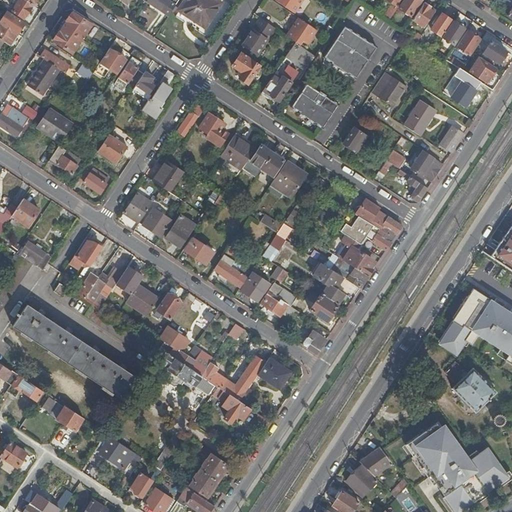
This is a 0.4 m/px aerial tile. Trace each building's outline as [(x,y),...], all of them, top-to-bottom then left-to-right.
[(24,19),(33,5),(23,0),(20,0),(12,12),(24,19)] [(145,0),(169,15),(176,5),(168,0),(145,0)] [(206,26),(221,4),(214,0),(185,0),(180,10),(206,26)] [(293,12),(301,0),(275,0),(276,0),(293,12)] [(386,0),(392,4),(383,18),(388,22),(397,7),(396,7),(401,0),(386,0)] [(410,16),(421,1),(419,0),(403,0),(398,8),(410,16)] [(424,26),(434,12),(430,9),(431,7),(424,3),(413,19),(424,26)] [(0,22),(0,23),(18,35),(25,23),(7,12),(0,22)] [(63,27),(82,40),(92,25),(73,13),(63,27)] [(441,35),(451,20),(441,14),(432,28),(441,35)] [(295,42),(299,45),(302,40),(307,44),(316,31),(298,18),(287,36),(295,42)] [(275,28),(260,19),(242,45),(257,55),(275,28)] [(454,44),(464,29),(453,22),(443,37),(454,44)] [(0,39),(3,41),(10,46),(18,35),(0,23),(0,39)] [(356,79),(377,48),(344,26),(323,57),(331,62),(330,63),(346,74),(348,73),(356,79)] [(73,54),(82,40),(63,27),(54,42),(73,54)] [(469,55),(480,40),(467,31),(457,47),(469,55)] [(490,42),(483,37),(474,51),(481,55),(482,53),(490,42)] [(292,62),(305,71),(315,56),(310,52),(299,45),(295,42),(274,73),(263,90),(260,93),(267,98),(269,96),(278,102),(296,75),(288,69),(292,62)] [(505,52),(490,42),(482,53),(498,64),(505,52)] [(310,52),(315,56),(319,49),(315,46),(310,52)] [(99,63),(117,74),(129,56),(122,50),(118,55),(109,49),(105,55),(99,63)] [(45,50),(40,57),(44,60),(59,70),(61,71),(64,73),(69,67),(45,50)] [(481,55),(496,66),(498,64),(482,53),(481,55)] [(247,85),(260,66),(241,54),(232,66),(243,73),(239,79),(247,85)] [(130,79),(136,83),(142,74),(136,70),(141,63),(132,57),(118,78),(114,84),(123,90),(130,79)] [(485,82),(494,69),(478,58),(469,72),(485,82)] [(59,70),(44,60),(27,86),(42,96),(59,70)] [(94,71),(83,64),(77,73),(88,80),(94,71)] [(461,70),(458,68),(454,76),(461,81),(466,73),(461,70)] [(166,87),(174,75),(167,71),(159,83),(161,84),(149,100),(148,100),(147,101),(141,110),(154,118),(164,104),(162,102),(170,89),(166,87)] [(131,91),(147,101),(148,100),(150,96),(148,94),(153,86),(149,83),(152,78),(144,72),(142,74),(136,83),(131,91)] [(383,72),(370,92),(393,107),(406,87),(383,72)] [(466,73),(461,81),(450,97),(465,107),(476,91),(475,90),(480,82),(466,73)] [(323,129),(339,105),(306,84),(290,107),(298,112),(297,113),(314,124),(315,123),(323,129)] [(247,99),(254,103),(260,93),(263,90),(256,85),(248,97),(249,97),(247,99)] [(420,100),(404,125),(418,135),(435,110),(420,100)] [(198,117),(203,109),(197,105),(194,105),(177,131),(184,136),(197,117),(198,117)] [(7,106),(2,114),(6,118),(12,109),(7,106)] [(25,114),(34,120),(38,114),(29,108),(25,114)] [(6,118),(2,114),(0,116),(0,126),(16,137),(28,120),(12,109),(6,118)] [(36,128),(60,143),(72,125),(49,109),(36,128)] [(201,133),(206,137),(208,135),(215,139),(212,143),(219,147),(227,134),(221,130),(225,125),(208,114),(198,129),(202,131),(201,133)] [(451,152),(463,135),(451,127),(440,145),(451,152)] [(356,151),(365,137),(353,128),(343,144),(351,150),(352,149),(356,151)] [(108,135),(97,151),(116,164),(127,148),(108,135)] [(208,135),(206,137),(205,138),(212,143),(215,139),(208,135)] [(247,160),(255,149),(245,142),(245,143),(234,135),(220,156),(241,170),(242,169),(247,160)] [(58,146),(49,160),(72,175),(77,166),(62,156),(66,151),(58,146)] [(261,169),(271,154),(260,146),(257,151),(250,162),(247,160),(242,169),(255,177),(261,169)] [(250,162),(257,151),(255,149),(247,160),(250,162)] [(62,156),(77,166),(80,161),(66,151),(62,156)] [(391,151),(385,160),(385,161),(391,164),(397,168),(404,159),(391,151)] [(432,176),(434,177),(443,164),(423,151),(411,169),(429,181),(432,176)] [(282,162),(271,154),(261,169),(272,177),(282,162)] [(168,162),(166,161),(152,181),(162,188),(169,192),(183,172),(168,162)] [(385,161),(383,164),(376,175),(381,179),(388,168),(391,164),(385,161)] [(304,176),(285,163),(271,184),(284,193),(290,197),(304,176)] [(84,170),(78,179),(94,190),(98,193),(100,194),(106,185),(105,184),(108,180),(92,169),(89,173),(84,170)] [(415,202),(418,201),(426,189),(402,172),(400,175),(407,180),(406,182),(415,188),(412,193),(413,193),(411,197),(411,200),(415,202)] [(323,189),(326,184),(319,180),(317,184),(323,189)] [(284,193),(271,184),(267,190),(280,198),(284,193)] [(123,214),(138,223),(151,204),(137,194),(123,214)] [(222,198),(219,196),(214,203),(219,207),(225,199),(222,198)] [(184,202),(177,198),(174,203),(181,208),(184,202)] [(378,230),(390,238),(393,233),(395,235),(401,226),(377,211),(378,208),(364,199),(354,215),(356,216),(378,230)] [(39,211),(22,200),(15,210),(11,216),(28,228),(39,211)] [(0,209),(5,212),(8,207),(1,202),(0,203),(0,209)] [(0,232),(11,216),(15,210),(9,206),(8,207),(5,212),(0,209),(0,232)] [(153,234),(160,238),(172,221),(153,208),(141,225),(148,230),(153,234)] [(302,216),(292,210),(287,219),(296,224),(296,225),(302,216)] [(179,248),(194,225),(180,215),(165,238),(179,248)] [(259,222),(270,229),(274,222),(264,215),(259,222)] [(346,236),(359,245),(364,238),(384,252),(390,243),(387,242),(390,238),(378,230),(356,216),(350,227),(345,224),(340,233),(346,236)] [(277,233),(283,224),(276,219),(274,222),(270,229),(277,233)] [(291,229),(292,230),(296,224),(287,219),(283,224),(291,229)] [(275,235),(284,241),(291,229),(283,224),(277,233),(275,235)] [(511,227),(493,254),(511,267),(511,227)] [(343,262),(367,277),(371,270),(369,269),(373,264),(362,257),(363,255),(356,250),(359,245),(346,236),(342,243),(346,246),(344,251),(348,254),(343,262)] [(235,237),(224,254),(231,258),(237,249),(241,251),(246,244),(235,237)] [(190,238),(182,250),(205,265),(213,253),(190,238)] [(88,267),(103,245),(95,240),(92,244),(84,239),(68,264),(77,270),(80,265),(84,268),(88,267)] [(40,270),(49,257),(38,249),(33,246),(28,243),(23,250),(19,256),(20,256),(21,256),(32,265),(40,270)] [(17,253),(20,248),(15,245),(11,250),(17,253)] [(268,247),(261,256),(271,262),(277,253),(268,247)] [(339,260),(343,262),(348,254),(344,251),(338,259),(339,260)] [(0,287),(0,312),(32,265),(21,256),(0,287)] [(222,256),(213,270),(239,288),(249,274),(222,256)] [(342,278),(359,289),(367,277),(343,262),(339,260),(332,271),(342,278)] [(320,294),(336,305),(343,295),(334,288),(342,278),(332,271),(320,264),(311,277),(326,286),(320,294)] [(130,294),(137,285),(142,277),(127,267),(116,284),(130,294)] [(271,277),(275,280),(282,270),(278,267),(271,277)] [(116,281),(121,274),(113,268),(107,279),(100,274),(98,278),(105,283),(107,284),(111,278),(116,281)] [(280,283),(287,272),(282,270),(275,280),(280,283)] [(98,309),(116,281),(111,278),(107,284),(94,302),(93,301),(105,283),(98,278),(90,273),(78,291),(74,288),(77,283),(74,281),(69,289),(98,309)] [(257,302),(268,285),(251,273),(239,291),(250,299),(251,298),(257,302)] [(62,298),(68,289),(59,283),(53,292),(62,298)] [(94,302),(107,284),(105,283),(93,301),(94,302)] [(287,305),(289,307),(294,298),(273,284),(267,292),(286,305),(287,305)] [(146,316),(157,299),(137,285),(130,294),(125,302),(146,316)] [(511,315),(475,291),(441,344),(459,356),(473,335),(511,360),(511,315)] [(278,317),(286,305),(267,292),(259,304),(278,317)] [(168,319),(180,303),(167,294),(156,310),(168,319)] [(326,322),(336,307),(318,295),(308,310),(326,322)] [(121,401),(136,379),(125,371),(126,368),(121,365),(119,367),(98,353),(99,350),(94,347),(92,349),(70,334),(72,332),(66,328),(65,331),(43,316),(45,314),(39,310),(38,312),(26,305),(20,315),(17,313),(16,315),(19,317),(12,327),(121,401)] [(157,349),(91,305),(83,316),(149,360),(157,349)] [(286,330),(297,312),(289,307),(287,305),(276,323),(286,330)] [(235,340),(242,329),(234,324),(231,328),(227,335),(235,340)] [(181,364),(186,356),(180,352),(183,349),(178,345),(181,339),(173,334),(174,332),(166,327),(158,338),(164,343),(160,350),(181,364)] [(294,340),(301,345),(305,338),(307,337),(308,336),(300,331),(294,340)] [(315,354),(325,340),(311,331),(308,336),(307,337),(305,338),(301,345),(315,354)] [(181,364),(199,376),(208,363),(211,359),(193,347),(186,356),(181,364)] [(207,394),(213,385),(199,376),(181,364),(160,350),(158,348),(152,356),(160,362),(159,363),(168,369),(167,370),(170,372),(166,376),(167,382),(172,385),(178,384),(181,380),(184,381),(185,380),(193,386),(194,385),(207,394)] [(256,375),(265,362),(255,356),(234,386),(244,393),(247,389),(256,375)] [(289,373),(268,358),(265,362),(256,375),(278,390),(289,373)] [(0,377),(11,384),(17,375),(0,363),(0,377)] [(213,385),(216,387),(219,389),(238,402),(244,393),(234,386),(215,373),(217,369),(208,363),(199,376),(213,385)] [(493,394),(471,370),(470,371),(450,390),(460,400),(457,403),(461,407),(464,404),(474,413),(493,394)] [(11,384),(6,391),(15,397),(20,390),(36,401),(42,392),(17,375),(11,384)] [(242,419),(249,409),(245,407),(238,402),(219,389),(217,392),(219,394),(217,398),(224,402),(222,406),(229,410),(224,416),(225,418),(229,422),(231,421),(236,415),(242,419)] [(238,402),(245,407),(254,393),(247,389),(244,393),(238,402)] [(47,413),(54,402),(47,397),(40,408),(47,413)] [(82,419),(63,406),(63,407),(54,402),(47,413),(74,431),(82,419)] [(503,419),(501,417),(500,416),(498,416),(495,416),(494,417),(492,419),(492,421),(492,423),(493,425),(494,426),(496,427),(498,427),(500,426),(502,425),(503,423),(503,421),(503,419)] [(437,422),(407,443),(457,511),(463,511),(511,476),(511,473),(489,442),(465,460),(437,422)] [(130,458),(138,464),(141,459),(109,437),(106,443),(99,453),(123,470),(126,464),(126,460),(129,460),(130,458)] [(101,440),(94,451),(99,453),(106,443),(101,440)] [(22,459),(26,453),(9,442),(0,455),(0,456),(16,467),(17,466),(19,467),(23,460),(22,459)] [(235,453),(245,459),(249,453),(240,447),(235,453)] [(357,460),(359,463),(358,465),(370,477),(390,464),(378,448),(357,460)] [(152,466),(159,471),(168,457),(161,452),(152,466)] [(205,474),(217,482),(227,466),(216,458),(212,464),(211,463),(207,469),(208,470),(205,474)] [(358,467),(343,481),(359,497),(373,482),(358,467)] [(141,497),(151,481),(140,473),(130,487),(134,490),(133,492),(141,497)] [(206,497),(217,482),(205,474),(202,478),(201,478),(197,483),(199,484),(195,490),(206,497)] [(406,486),(402,480),(388,495),(393,500),(406,486)] [(162,511),(165,509),(170,501),(171,499),(155,488),(144,505),(155,511),(162,511)] [(209,511),(213,507),(185,488),(179,498),(197,511),(195,511),(209,511)] [(350,511),(356,502),(340,491),(331,505),(341,511),(350,511)] [(59,511),(71,495),(66,492),(55,508),(36,495),(36,496),(30,492),(25,501),(29,503),(41,511),(59,511)] [(104,511),(106,510),(92,501),(84,511),(104,511)] [(18,511),(19,511),(22,511),(27,506),(23,503),(18,511)] [(36,511),(41,511),(29,503),(27,506),(36,511)]
